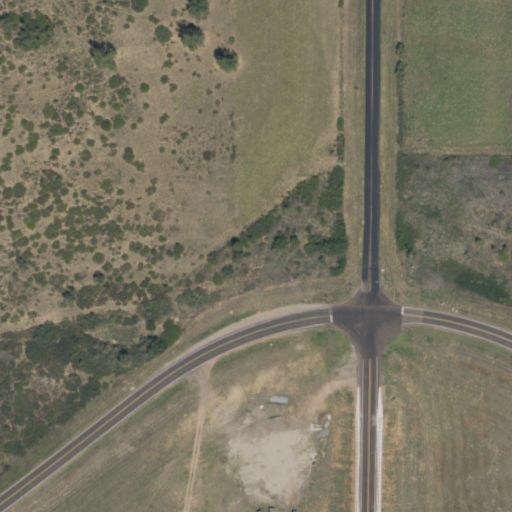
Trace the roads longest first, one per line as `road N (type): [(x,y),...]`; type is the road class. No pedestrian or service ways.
road 1 (tertiary): [(0,497),(151,379),(211,340),(268,317),(390,309),(511,340)]
road 2 (tertiary): [(366,511),(371,0)]
